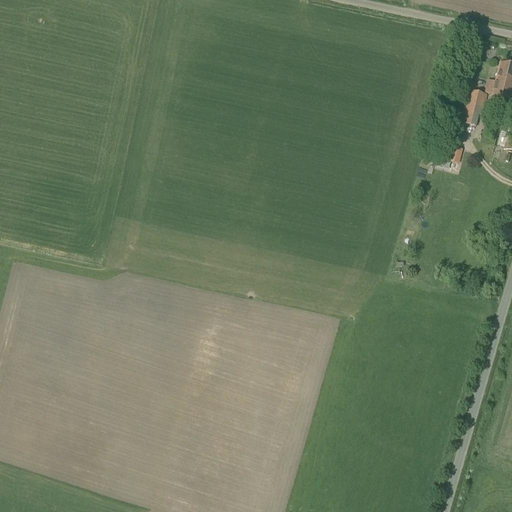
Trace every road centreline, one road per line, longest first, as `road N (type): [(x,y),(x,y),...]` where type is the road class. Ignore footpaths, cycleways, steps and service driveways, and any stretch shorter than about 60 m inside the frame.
road 1 (tertiary): [(443,511),(511,276)]
road 2 (unclassified): [(343,0),(511,35)]
